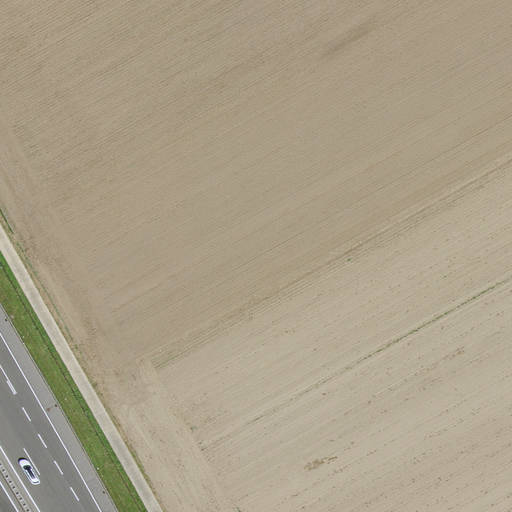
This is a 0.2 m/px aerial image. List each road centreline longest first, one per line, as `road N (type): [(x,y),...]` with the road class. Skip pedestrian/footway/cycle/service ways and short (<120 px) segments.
road 1 (track): [(153,511),(0,237)]
road 2 (motorway): [(59,510),(0,361)]
road 3 (motorway): [(59,510),(0,402)]
